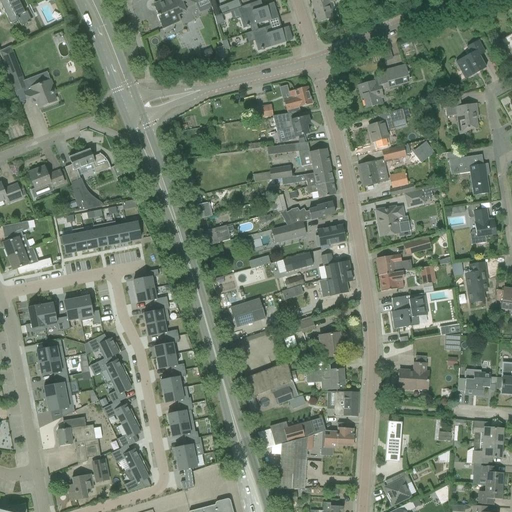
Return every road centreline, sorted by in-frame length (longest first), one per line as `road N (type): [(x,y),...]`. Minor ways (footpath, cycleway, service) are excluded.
road 1 (residential): [(361,511),(370,311),(315,61)]
road 2 (residential): [(88,511),(153,493),(164,472),(113,273)]
road 3 (tertiary): [(234,424),(169,210)]
road 4 (residential): [(36,471),(0,297)]
road 5 (residential): [(471,0),(315,61)]
road 6 (tertiary): [(78,0),(124,114)]
